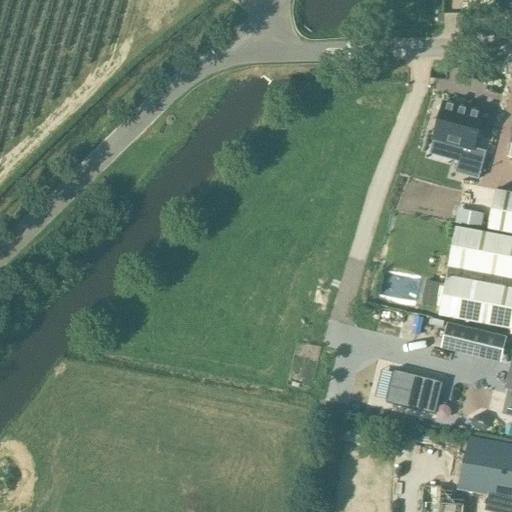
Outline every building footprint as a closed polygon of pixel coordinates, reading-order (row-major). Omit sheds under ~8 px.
[(485,115),(444,105),(435,141),(463,148),(456,174),(479,180),(486,153),(475,149),(485,115)] [(416,171),(426,127),(409,122),(398,167),(416,171)] [(435,161),(432,176),(444,179),(448,164),(435,161)] [(511,192),(496,189),(489,230),(511,234),(511,192)] [(484,215),(460,212),(458,225),(481,229),(484,215)] [(440,316),(511,329),(511,325),(511,237),(456,227),(440,316)] [(433,319),(432,325),(442,327),(444,321),(433,319)] [(488,333),(448,323),(442,349),(482,358),(488,333)] [(408,405),(457,415),(464,386),(415,375),(408,405)] [(476,430),(485,432),(490,429),(492,423),(488,418),(480,416),(475,419),(473,425),(476,430)] [(463,511),(465,490),(511,500),(511,444),(470,437),(459,486),(354,481),(352,511),(463,511)]
